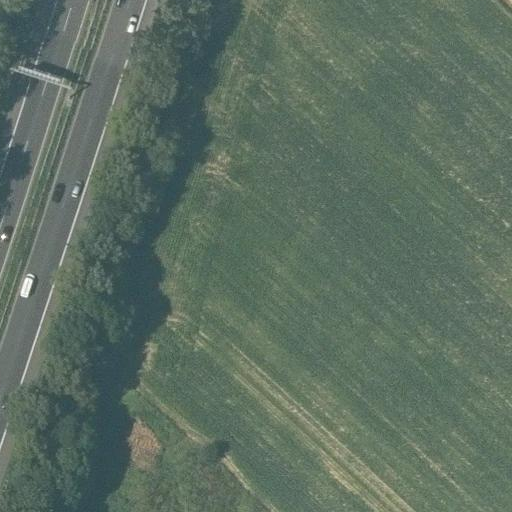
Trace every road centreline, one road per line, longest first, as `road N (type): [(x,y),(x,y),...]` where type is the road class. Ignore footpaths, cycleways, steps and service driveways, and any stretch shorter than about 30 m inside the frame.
road 1 (motorway): [(0,386),(127,0)]
road 2 (motorway): [(72,0),(0,224)]
